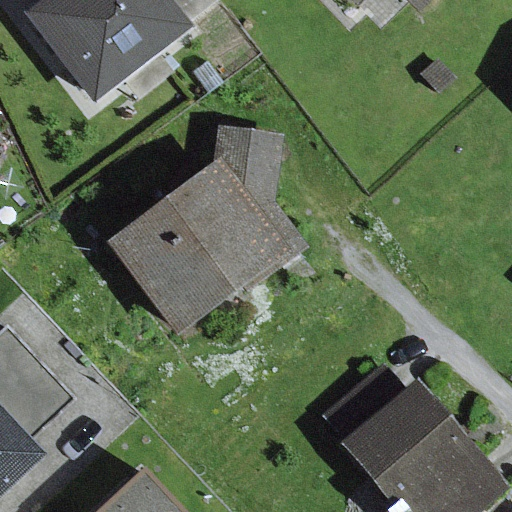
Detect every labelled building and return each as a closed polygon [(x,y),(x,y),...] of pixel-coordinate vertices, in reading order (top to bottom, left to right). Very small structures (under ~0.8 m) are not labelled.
[(46,0),(24,17),(92,105),(189,29),(177,14),(166,0),(46,0)] [(166,0),(177,14),(194,0),(166,0)] [(349,0),(356,7),(363,0),(399,0),(414,15),(429,0),(349,0)] [(440,60),(421,77),(439,97),(458,80),(440,60)] [(216,165),(104,246),(177,346),(308,250),(274,205),(281,139),(219,132),(216,165)] [(4,330),(0,334),(0,415),(27,444),(71,401),(4,330)] [(345,443),(407,392),(384,365),(322,416),(345,443)] [(345,443),(339,449),(391,509),(387,511),(485,511),(509,491),(416,383),(407,392),(345,443)] [(0,498),(43,458),(27,444),(0,415),(0,498)] [(178,511),(143,474),(101,511),(178,511)]
